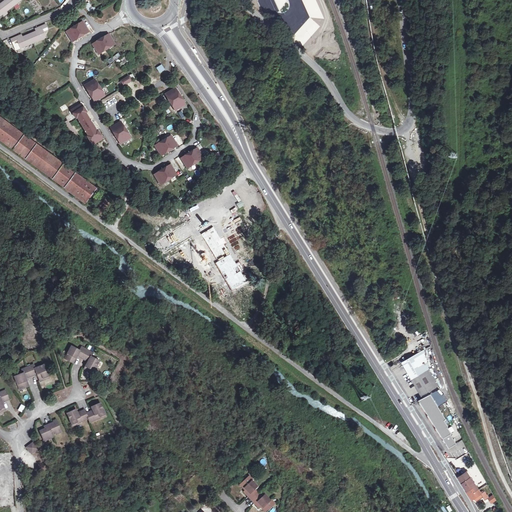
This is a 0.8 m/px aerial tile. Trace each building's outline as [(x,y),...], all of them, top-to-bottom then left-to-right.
[(3,0),(0,2),(0,15),(21,0),(20,0),(3,0)] [(34,0),(31,0),(30,1),(36,10),(40,7),(34,0)] [(90,2),(85,5),(89,13),(94,10),(90,2)] [(27,8),(23,11),(28,17),(32,15),(27,8)] [(73,41),(89,31),(82,21),(67,31),(73,41)] [(48,28),(46,24),(35,29),(36,31),(22,37),(21,35),(10,40),(12,43),(17,41),(20,50),(47,38),(43,30),(48,28)] [(109,34),(93,44),(99,54),(114,44),(109,34)] [(51,46),(55,49),(60,44),(55,40),(51,46)] [(115,60),(118,64),(121,67),(129,62),(124,56),(122,58),(118,53),(108,61),(110,64),(115,60)] [(278,60),(274,56),(265,67),(269,70),(278,60)] [(310,78),(291,61),(282,71),(302,88),(310,78)] [(156,69),(160,74),(165,70),(161,65),(156,69)] [(129,77),(122,81),(124,85),(132,81),(129,77)] [(105,95),(95,79),(85,85),(95,102),(105,95)] [(186,104),(177,88),(167,94),(176,110),(186,104)] [(314,90),(311,88),(302,98),(306,101),(314,90)] [(87,112),(82,104),(71,110),(76,119),(78,118),(89,136),(88,137),(93,145),(103,139),(98,131),(97,131),(85,113),(87,112)] [(95,210),(103,216),(114,202),(0,117),(0,139),(87,204),(97,192),(104,197),(95,210)] [(122,121),(111,127),(121,143),(131,137),(122,121)] [(74,140),(78,138),(69,124),(66,126),(74,140)] [(172,135),(156,145),(162,155),(178,145),(172,135)] [(199,148),(183,158),(189,168),(205,158),(199,148)] [(178,175),(172,165),(156,175),(162,185),(178,175)] [(167,225),(149,249),(155,254),(173,230),(167,225)] [(242,297),(249,288),(246,286),(243,288),(242,287),(230,302),(232,303),(230,306),(233,309),(240,300),(242,297)] [(301,340),(299,343),(302,345),(295,354),(298,357),(301,354),(303,356),(315,341),(312,339),(314,336),(311,334),(304,342),(301,340)] [(78,355),(83,346),(79,344),(77,348),(68,343),(62,355),(71,359),(74,353),(78,355)] [(83,346),(78,355),(84,358),(81,365),(91,369),(96,358),(87,354),(89,349),(83,346)] [(424,349),(404,361),(423,394),(435,387),(426,371),(431,368),(427,349),(424,349)] [(23,365),(27,375),(35,372),(37,379),(45,376),(40,363),(32,366),(31,362),(23,365)] [(20,371),(12,375),(17,388),(25,384),(23,377),(27,375),(23,365),(19,367),(20,371)] [(428,395),(416,402),(449,448),(456,443),(450,434),(450,433),(446,427),(447,426),(443,421),(444,419),(428,395)] [(83,409),(87,415),(89,418),(104,410),(97,397),(88,402),(90,405),(83,409)] [(74,407),(65,412),(72,423),(87,415),(83,409),(82,406),(75,410),(74,407)] [(47,423),(52,431),(54,430),(55,432),(60,430),(55,420),(53,418),(51,419),(52,423),(51,423),(50,421),(47,423)] [(42,428),(40,429),(44,439),(53,435),(52,431),(47,423),(42,425),(44,428),(43,429),(42,428)] [(32,441),(26,447),(31,453),(37,447),(32,441)] [(468,471),(460,476),(469,490),(474,487),(476,491),(480,488),(479,485),(468,471)] [(254,488),(257,486),(251,480),(252,479),(248,474),(239,483),(243,487),(245,486),(247,487),(243,491),(247,495),(248,494),(252,498),(258,492),(254,488)] [(474,487),(469,490),(474,498),(483,493),(487,500),(491,497),(487,490),(483,492),(480,488),(476,491),(474,487)] [(259,507),(263,503),(264,505),(262,506),(266,510),(275,502),(271,498),(270,498),(265,493),(262,496),(258,492),(252,498),(256,502),(255,503),(259,507)]
